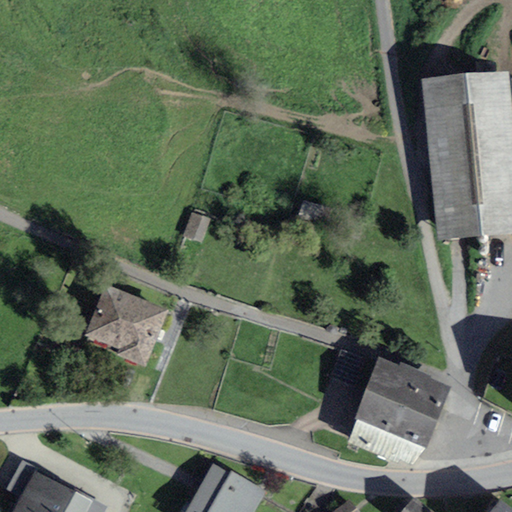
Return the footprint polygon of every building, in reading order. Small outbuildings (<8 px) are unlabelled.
[(511,104),(509,78),(422,87),(438,245),(511,236),(511,104)] [(106,291),(85,341),(118,354),(116,360),(142,371),(165,315),(106,291)] [(450,392),(379,363),(354,424),(419,452),(425,454),(450,392)] [(419,452),(354,424),(345,446),(397,468),(400,463),(412,469),(419,452)] [(214,465),(186,511),(252,511),(264,493),(214,465)] [(88,511),(92,505),(34,475),(14,511),(88,511)] [(428,511),(413,500),(407,508),(402,503),(394,511),(428,511)]
